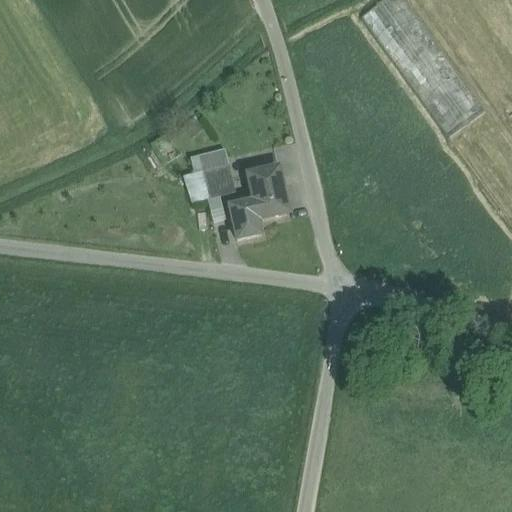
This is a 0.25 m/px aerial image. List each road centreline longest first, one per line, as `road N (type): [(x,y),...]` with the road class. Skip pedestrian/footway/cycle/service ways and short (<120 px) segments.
road 1 (unclassified): [(0,249),(340,287)]
road 2 (unclassified): [(259,0),(287,73),(340,287)]
road 3 (unclassified): [(304,511),(340,287)]
road 4 (unclassified): [(340,287),(511,325)]
